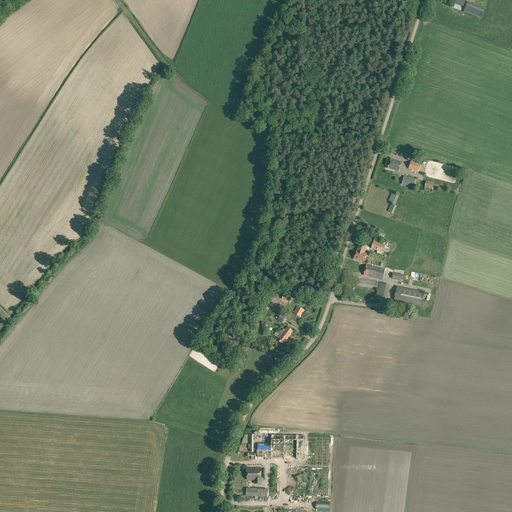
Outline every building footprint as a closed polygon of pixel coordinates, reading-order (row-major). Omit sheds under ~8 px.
[(465,2),(465,1),(461,0),(454,0),(454,3),(463,7),(465,8),(463,12),(481,19),(485,8),(467,2),(465,2)] [(399,172),(402,162),(391,159),(388,168),(399,172)] [(418,172),(421,164),(411,161),(409,169),(418,172)] [(413,187),(415,179),(404,176),(402,185),(413,187)] [(394,203),(397,195),(392,193),(388,201),(394,203)] [(393,214),(396,206),(391,204),(388,211),(393,214)] [(383,252),(385,245),(373,241),(371,249),(377,250),(376,253),(382,254),(382,252),(383,252)] [(365,262),(368,253),(365,252),(367,246),(358,243),(354,258),(365,262)] [(382,280),(385,269),(367,264),(364,275),(382,280)] [(377,289),(378,281),(357,279),(356,286),(377,289)] [(387,300),(390,285),(379,282),(376,297),(387,300)] [(421,307),(421,302),(423,296),(423,291),(397,286),(396,290),(394,304),(402,305),(402,303),(421,307)] [(301,317),(304,311),(297,306),(293,312),(301,317)] [(282,323),(286,318),(285,317),(281,314),(277,319),(282,323)] [(277,331),(274,335),(277,337),(281,339),(279,341),(282,344),(284,342),(285,342),(288,338),(293,331),(287,327),(285,330),(283,329),(280,334),(277,331)] [(258,457),(283,458),(284,437),(271,436),(270,448),(259,448),(258,457)] [(262,484),(261,479),(262,479),(261,468),(246,469),(247,480),(254,480),(254,484),(262,484)] [(267,497),(267,491),(267,488),(246,488),(246,496),(251,496),(267,497)]
